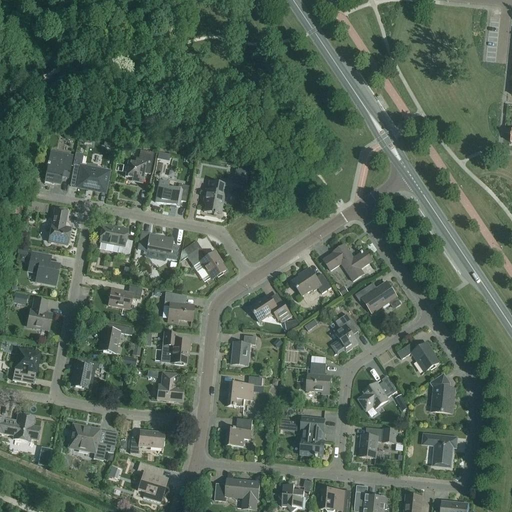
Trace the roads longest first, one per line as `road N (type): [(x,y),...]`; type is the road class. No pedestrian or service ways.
road 1 (residential): [(338,475),(467,491),(472,392),(430,317)]
road 2 (residential): [(338,475),(350,368),(430,317)]
road 3 (residential): [(90,208),(52,397)]
road 4 (residential): [(249,280),(210,232),(90,208)]
road 5 (tertiary): [(511,325),(409,175)]
road 6 (residential): [(201,420),(219,300),(249,280)]
road 7 (residential): [(52,397),(201,420)]
road 8 (residential): [(193,463),(338,475)]
road 9 (residential): [(249,280),(363,210)]
road 10 (tertiary): [(366,110),(291,0)]
road 11 (residential): [(430,317),(363,210)]
